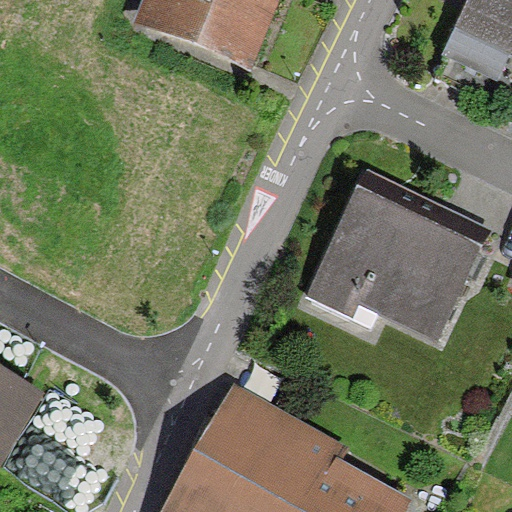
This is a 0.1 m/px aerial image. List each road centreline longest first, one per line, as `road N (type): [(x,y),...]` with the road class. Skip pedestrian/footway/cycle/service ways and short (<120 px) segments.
road 1 (residential): [(186,389),(329,76)]
road 2 (residential): [(186,389),(0,291)]
road 3 (residential): [(329,76),(511,171)]
road 4 (residential): [(138,511),(186,389)]
